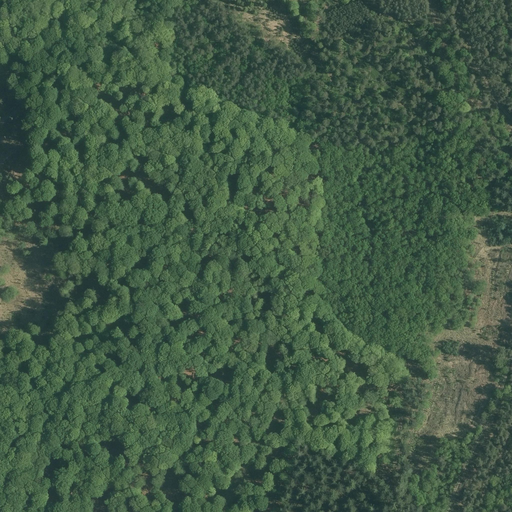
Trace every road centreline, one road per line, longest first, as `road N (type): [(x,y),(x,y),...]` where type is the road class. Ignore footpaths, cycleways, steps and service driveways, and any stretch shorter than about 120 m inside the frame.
road 1 (track): [(446,511),(511,340)]
road 2 (track): [(511,158),(447,75),(428,0)]
road 3 (track): [(460,0),(466,39),(511,109)]
